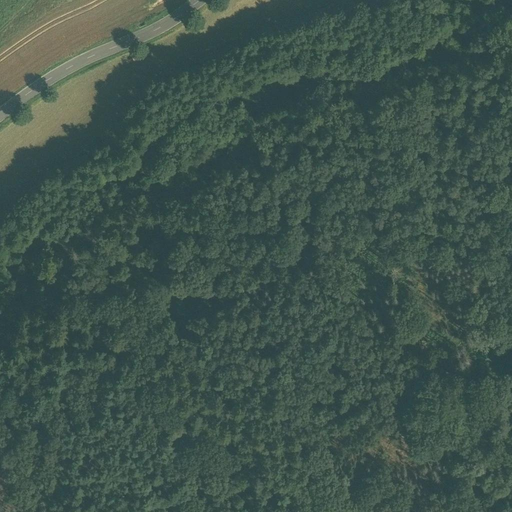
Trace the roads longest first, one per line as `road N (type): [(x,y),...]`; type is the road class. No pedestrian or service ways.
road 1 (track): [(90,307),(342,511)]
road 2 (track): [(445,511),(496,257)]
road 3 (secondary): [(197,0),(0,127)]
